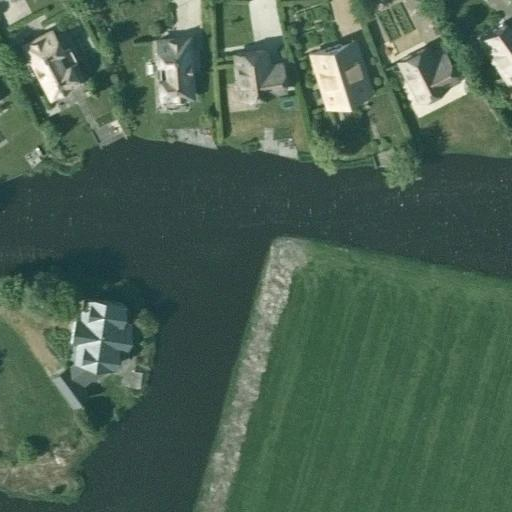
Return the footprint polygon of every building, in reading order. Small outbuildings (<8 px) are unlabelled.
[(502,22),(478,39),(510,82),(511,80),(511,31),(510,33),(502,22)] [(67,36),(81,58),(92,50),(78,29),(67,36)] [(77,82),(50,30),(23,45),(50,96),(77,82)] [(187,37),(156,40),(157,60),(154,62),(155,75),(158,77),(159,97),(190,96),(187,37)] [(351,40),(311,53),(327,104),(368,92),(351,40)] [(424,47),(397,60),(417,100),(444,86),(443,84),(456,78),(444,55),(431,61),(424,47)] [(284,89),(280,63),(266,65),(264,49),(234,53),(240,97),(270,92),(270,91),(284,89)] [(74,322),(73,327),(73,330),(78,336),(74,359),(76,359),(76,361),(68,368),(66,365),(52,376),(72,404),(87,393),(78,381),(91,370),(93,361),(113,364),(116,346),(125,347),(128,321),(120,320),(123,301),(84,295),(80,318),(74,322)]
